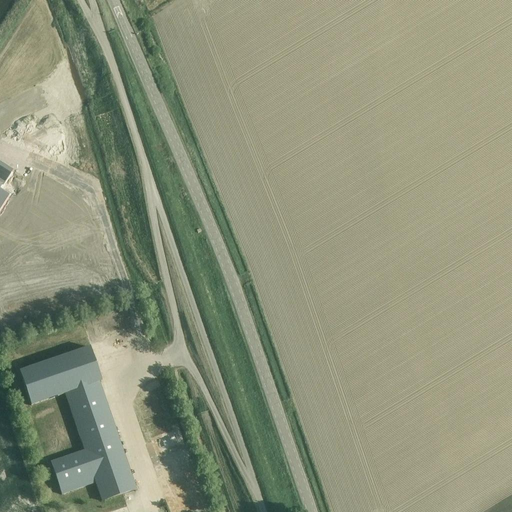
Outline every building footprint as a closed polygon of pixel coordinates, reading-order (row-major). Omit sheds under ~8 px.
[(17,173),(0,164),(0,218),(11,198),(6,195),(17,173)] [(135,260),(140,257),(134,248),(129,251),(135,260)] [(139,258),(134,263),(139,268),(144,263),(139,258)] [(135,327),(137,341),(144,340),(141,326),(135,327)] [(102,503),(136,491),(98,384),(101,383),(89,348),(19,372),(31,407),(65,395),(85,452),(50,464),(60,491),(94,479),(102,503)] [(109,363),(99,367),(101,374),(112,370),(109,363)]
